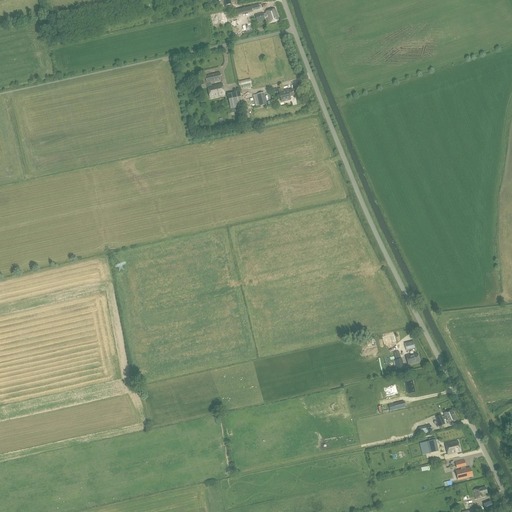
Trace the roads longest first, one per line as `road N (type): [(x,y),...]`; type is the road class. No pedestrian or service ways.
road 1 (unclassified): [(511,511),(381,246),(293,29)]
road 2 (unclassified): [(163,58),(293,29)]
